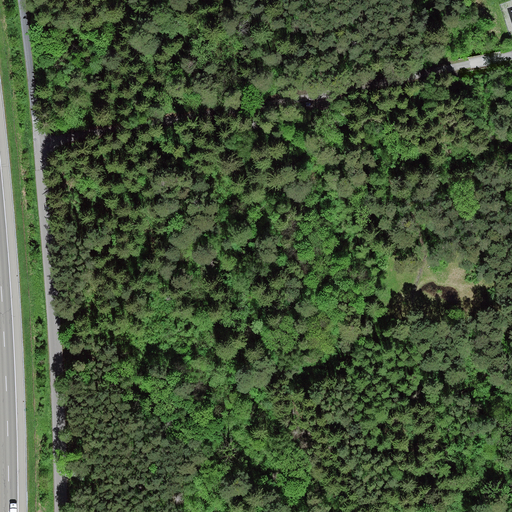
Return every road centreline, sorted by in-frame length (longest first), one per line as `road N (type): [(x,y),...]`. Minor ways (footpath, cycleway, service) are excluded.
road 1 (track): [(511,55),(47,142),(41,157),(63,511)]
road 2 (motorway): [(8,511),(9,337),(0,241)]
road 3 (track): [(23,0),(47,142)]
